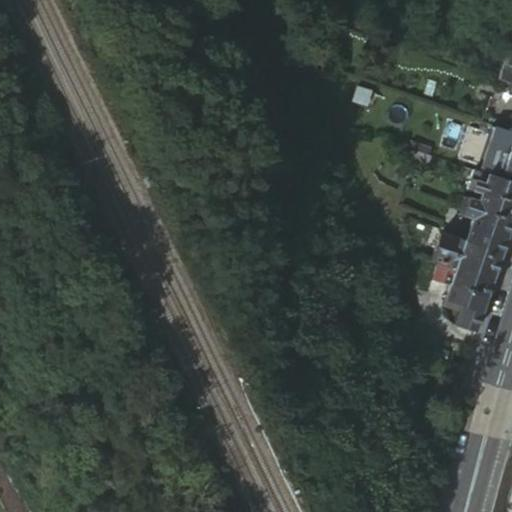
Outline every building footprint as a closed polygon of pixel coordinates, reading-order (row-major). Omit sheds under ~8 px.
[(511,33),(495,81),(511,86),(511,33)] [(511,139),(501,173),(511,176),(511,139)] [(424,155),(415,152),(413,159),(422,162),(424,155)] [(424,155),(422,162),(419,169),(434,175),(440,161),(424,155)] [(481,187),(485,176),(468,170),(462,189),(470,191),(473,184),(481,187)] [(511,203),(511,185),(485,176),(481,187),(479,194),(511,203)] [(470,191),(479,194),(481,187),(473,184),(470,191)] [(511,222),(511,218),(511,203),(479,194),(478,197),(476,205),(474,210),(511,222)] [(474,210),(476,205),(467,202),(465,207),(474,210)] [(470,222),(474,210),(465,207),(461,219),(470,222)] [(501,251),(511,222),(474,210),(470,222),(465,239),(501,251)] [(453,272),(490,284),(499,257),(463,245),(437,237),(428,263),(441,267),(453,272)] [(463,245),(499,257),(501,251),(465,239),(463,245)] [(448,289),(453,272),(441,267),(436,285),(448,289)] [(456,291),(484,301),(490,284),(453,272),(448,289),(444,301),(441,309),(450,311),(456,291)] [(432,296),(444,301),(448,289),(436,285),(432,296)] [(454,327),(473,334),(484,301),(456,291),(450,311),(458,314),(454,327)] [(408,361),(448,370),(441,351),(412,345),(408,361)] [(448,370),(458,372),(461,356),(441,351),(448,370)]
